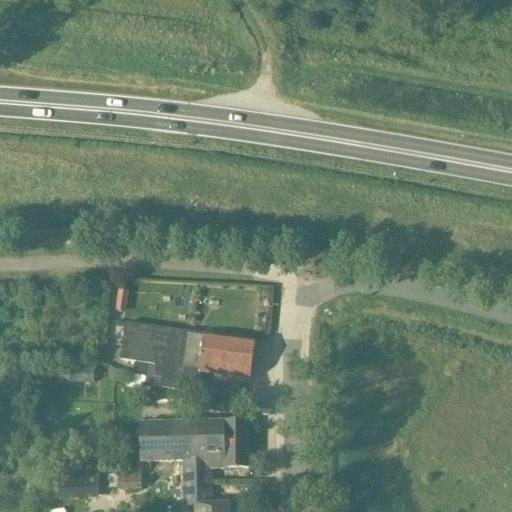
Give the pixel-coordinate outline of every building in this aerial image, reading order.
[(251,380),(256,344),(126,325),(121,362),(156,367),(156,368),(148,367),(146,386),(198,396),(201,373),(251,380)] [(144,464),(184,463),(205,462),(205,471),(211,470),(250,470),(249,422),(143,425),(144,464)] [(205,462),(184,463),(185,506),(197,506),(196,511),(230,511),(230,506),(212,507),(211,470),(205,471),(205,462)] [(83,469),(83,492),(114,493),(115,469),(83,469)] [(143,491),(143,470),(119,470),(119,491),(143,491)]
